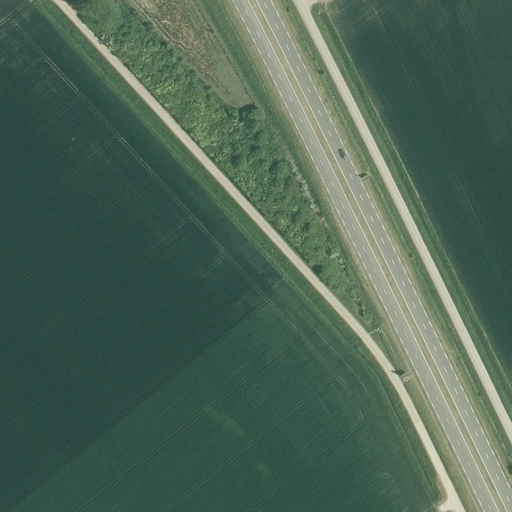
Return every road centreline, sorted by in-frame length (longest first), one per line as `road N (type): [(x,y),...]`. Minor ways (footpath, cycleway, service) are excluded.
road 1 (unclassified): [(460,511),(371,346),(58,0)]
road 2 (primary): [(239,0),(490,511)]
road 3 (primary): [(511,509),(262,0)]
road 4 (unclassified): [(511,438),(297,0)]
road 5 (track): [(205,0),(382,336),(371,346)]
